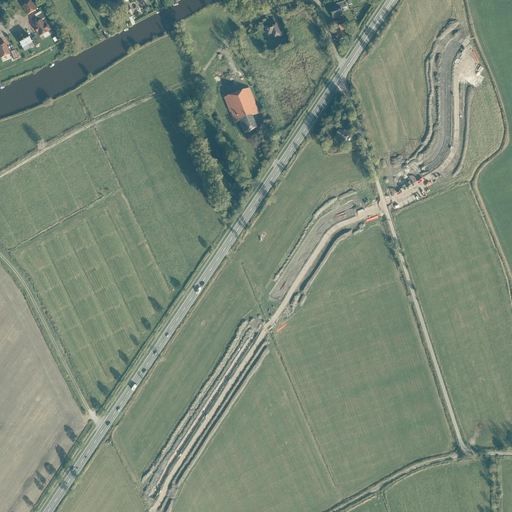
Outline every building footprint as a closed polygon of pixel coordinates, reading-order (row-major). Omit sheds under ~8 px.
[(28,0),(22,5),(29,13),(35,8),(28,0)] [(347,2),(338,5),(339,10),(342,9),(348,7),(347,2)] [(333,12),(335,19),(344,16),(342,9),(339,10),(333,12)] [(41,21),(33,26),(39,36),(47,30),(41,21)] [(281,34),(277,23),(265,28),(268,37),(272,35),(274,41),(283,38),(281,34)] [(344,26),(337,28),(342,41),(348,38),(344,26)] [(26,34),(17,39),(22,48),(32,43),(26,34)] [(6,43),(0,45),(0,52),(2,56),(10,52),(6,43)] [(239,121),(244,134),(258,129),(252,115),(256,113),(259,112),(250,88),(224,98),(234,123),(239,121)] [(349,136),(339,130),(335,137),(344,143),(349,136)]
